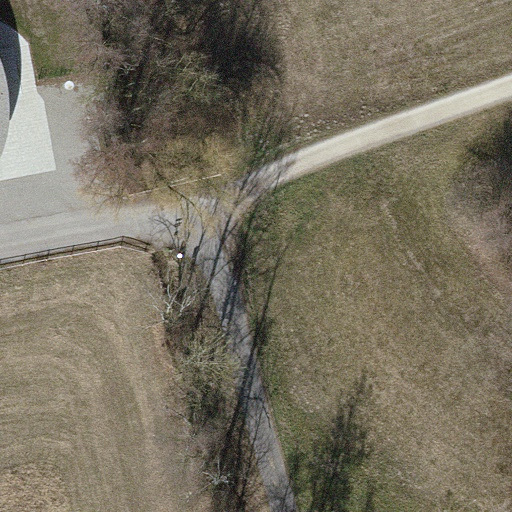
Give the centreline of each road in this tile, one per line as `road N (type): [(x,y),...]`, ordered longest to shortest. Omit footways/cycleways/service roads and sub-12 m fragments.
road 1 (track): [(511,85),(283,168),(203,219)]
road 2 (track): [(287,511),(203,219)]
road 3 (track): [(203,219),(0,246)]
